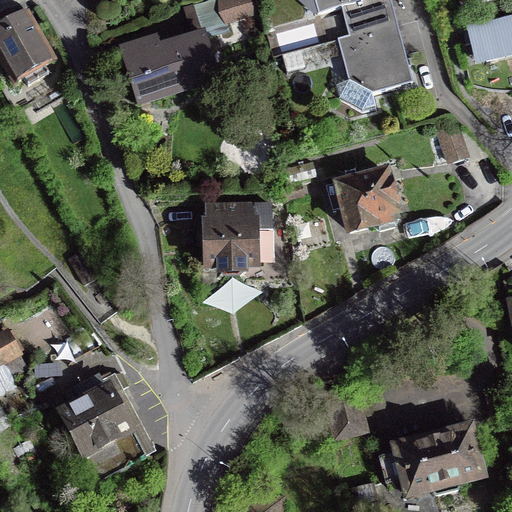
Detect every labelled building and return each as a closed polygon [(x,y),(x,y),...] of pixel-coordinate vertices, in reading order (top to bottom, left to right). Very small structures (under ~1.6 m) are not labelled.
[(254,0),(217,0),(185,10),(194,41),(159,52),(156,42),(129,51),(132,60),(123,63),(137,106),(217,81),(204,40),(226,33),(223,25),(258,14),(254,0)] [(319,0),(324,15),(340,11),(348,39),(336,42),(348,84),(334,88),(338,101),(361,115),(375,111),(371,97),(394,91),(392,85),(399,83),(400,74),(400,71),(407,69),(388,0),(319,0)] [(52,63),(26,17),(0,31),(0,62),(13,85),(22,80),(27,88),(47,76),(43,68),(52,63)] [(475,66),(511,56),(511,23),(468,34),(469,40),(475,66)] [(287,75),(304,70),(299,53),(281,58),(286,77),(287,77),(287,75)] [(449,166),(465,160),(451,118),(434,124),(449,166)] [(400,214),(396,216),(386,175),(337,187),(340,200),(329,203),(332,214),(343,211),(349,235),(371,229),(378,234),(394,230),(398,223),(398,222),(402,221),(400,214)] [(285,202),(302,198),(298,186),(281,190),(285,202)] [(220,275),(225,280),(236,280),(241,275),(241,269),(255,269),(254,233),(271,232),(270,209),(206,210),(206,227),(204,227),(205,270),(220,270),(220,275)] [(83,288),(95,281),(80,254),(68,262),(83,288)] [(0,340),(0,366),(17,357),(6,337),(0,340)] [(97,484),(144,460),(107,391),(105,392),(98,379),(74,391),(81,404),(60,416),(97,484)] [(334,442),(366,434),(354,387),(322,395),(334,442)] [(480,478),(468,432),(441,439),(439,436),(436,434),(433,433),(430,433),(427,434),(424,437),(423,440),(423,443),(396,451),(397,457),(380,462),(386,484),(385,484),(385,485),(403,481),(407,497),(428,492),(435,498),(457,493),(459,484),(480,478)] [(238,511),(279,511),(280,503),(239,500),(238,511)]
